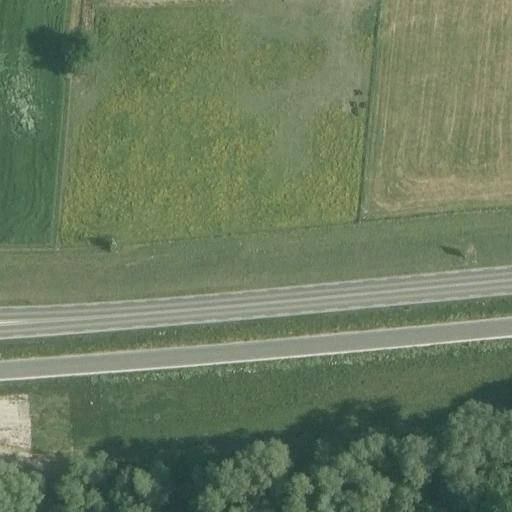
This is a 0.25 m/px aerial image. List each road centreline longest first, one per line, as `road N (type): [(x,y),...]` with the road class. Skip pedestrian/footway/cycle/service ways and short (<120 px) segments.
road 1 (unclassified): [(0,369),(511,323)]
road 2 (secondary): [(511,279),(97,318)]
